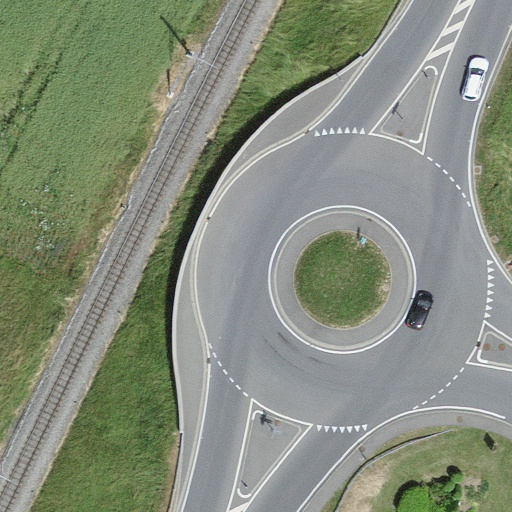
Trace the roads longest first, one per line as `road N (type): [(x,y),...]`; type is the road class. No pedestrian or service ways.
road 1 (primary): [(444,0),(317,174)]
road 2 (primary): [(317,174),(257,211),(239,242),(232,278),(253,345)]
road 3 (primary): [(418,200),(478,0)]
road 4 (primary): [(253,345),(208,511)]
road 5 (primary): [(276,511),(360,389)]
road 6 (primary): [(253,345),(301,382),(360,389)]
